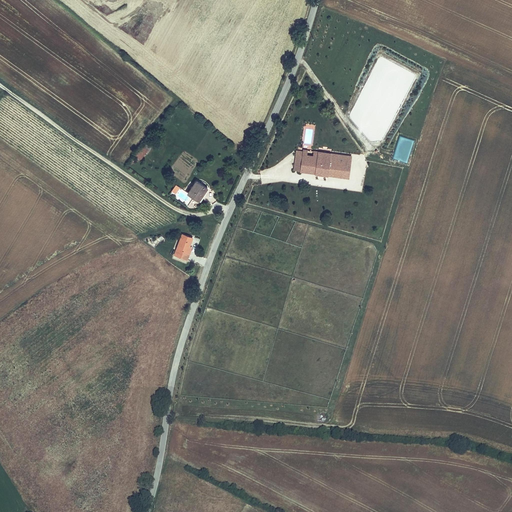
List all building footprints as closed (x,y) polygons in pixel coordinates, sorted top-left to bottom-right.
[(141,159),(152,145),(148,141),(135,156),(141,159)] [(300,171),(328,175),(331,158),(316,156),(317,150),(303,148),(302,151),(300,171)] [(293,170),(300,171),(302,151),(296,150),(293,170)] [(390,159),(392,153),(380,150),(378,157),(390,159)] [(352,155),(332,152),(331,158),(351,160),(352,155)] [(349,177),(351,160),(331,158),(328,175),(349,177)] [(199,201),(208,187),(196,179),(186,192),(199,201)] [(180,187),(175,184),(171,191),(175,194),(180,187)] [(188,260),(193,246),(190,246),(193,237),(182,233),(173,255),(188,260)]
